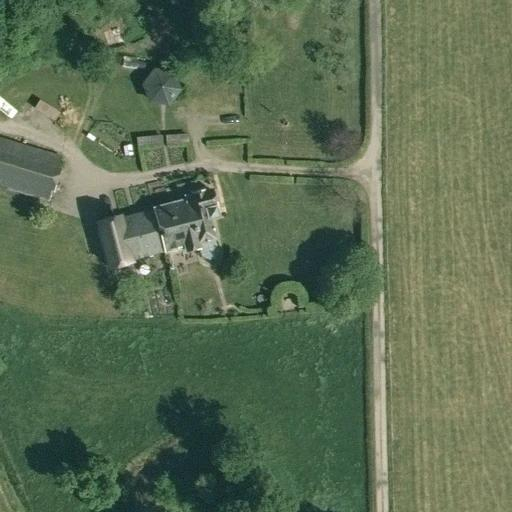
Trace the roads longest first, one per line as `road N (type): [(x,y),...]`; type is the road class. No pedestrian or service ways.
road 1 (track): [(382,511),(375,179)]
road 2 (track): [(375,179),(376,0)]
